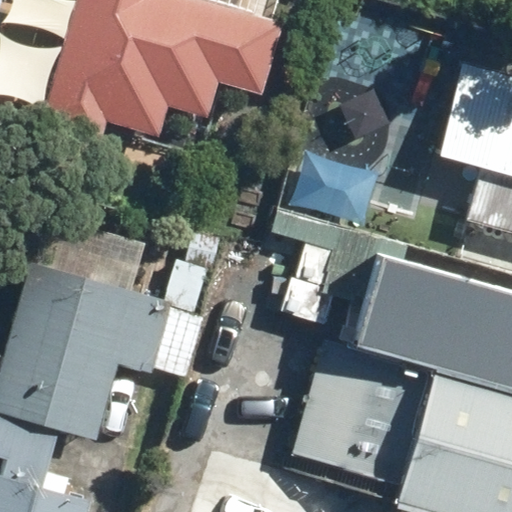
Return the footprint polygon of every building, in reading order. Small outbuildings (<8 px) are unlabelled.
[(76,0),(43,115),(107,133),(111,119),(164,134),(172,106),(211,117),(222,80),(264,93),(286,17),(228,0),(76,0)] [(478,166),(463,216),(511,229),(511,74),(458,59),(431,153),(478,166)] [(511,292),(373,253),(346,344),(426,366),(511,390),(511,292)] [(0,467),(0,511),(89,511),(94,495),(45,481),(62,424),(99,435),(121,359),(153,368),(174,296),(37,256),(0,380),(0,449),(12,453),(7,470),(0,467)] [(407,434),(426,366),(346,344),(320,336),(287,452),(393,481),(407,434)] [(407,434),(511,463),(511,390),(426,366),(407,434)] [(387,503),(393,505),(419,511),(511,511),(511,463),(407,434),(393,481),(387,503)]
